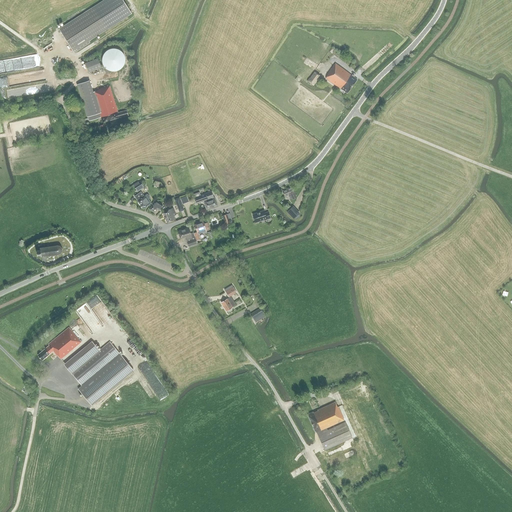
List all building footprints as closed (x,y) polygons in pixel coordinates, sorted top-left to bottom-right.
[(103,0),(93,7),(59,29),(74,53),(90,43),(89,41),(107,29),(120,21),(131,14),(122,0),(103,0)] [(107,69),(108,70),(110,71),(112,71),(113,71),(116,71),(119,70),(122,67),(123,65),(124,62),(125,59),(124,56),(123,54),(122,52),(120,51),(118,49),(116,49),(113,48),(111,49),(106,51),(104,53),(103,56),(102,58),(102,61),(102,63),(103,65),(105,67),(107,69)] [(88,73),(101,67),(98,58),(85,63),(88,73)] [(356,80),(357,79),(335,63),(328,74),(325,78),(339,88),(340,88),(347,93),(357,80),(356,80)] [(314,71),(309,78),(307,81),(313,86),(321,76),(314,71)] [(109,86),(104,88),(103,83),(98,85),(99,89),(97,90),(98,91),(93,92),(89,80),(78,84),(89,121),(101,117),(102,123),(128,115),(127,110),(118,113),(109,86)] [(40,87),(28,87),(28,95),(40,94),(40,87)] [(140,182),(133,186),(134,186),(137,192),(145,187),(142,182),(141,182),(140,182)] [(282,191),(285,197),(290,195),(292,199),(296,197),(291,187),(282,191)] [(144,208),(151,203),(148,199),(150,198),(150,197),(148,194),(147,194),(144,196),(141,191),(134,196),(138,201),(137,201),(142,208),(144,208)] [(211,191),(200,195),(194,197),(196,203),(203,201),(206,209),(217,206),(214,197),(213,197),(211,191)] [(149,210),(154,213),(157,209),(160,211),(163,207),(155,202),(149,210)] [(299,213),(293,206),(287,212),(293,219),(299,213)] [(167,223),(175,220),(173,216),(176,215),(173,208),(171,209),(170,209),(162,213),(167,223)] [(265,220),(270,218),(268,212),(265,213),(264,211),(252,215),(255,222),(265,219),(265,220)] [(203,222),(195,225),(197,232),(205,229),(206,231),(209,230),(207,223),(204,224),(203,222)] [(190,233),(188,227),(177,231),(180,238),(185,237),(186,240),(189,247),(197,244),(194,237),(193,233),(190,233)] [(59,246),(58,246),(45,247),(44,247),(44,248),(39,248),(40,250),(36,251),(37,255),(40,254),(41,257),(58,254),(59,254),(60,254),(60,253),(61,253),(61,252),(61,251),(62,251),(62,250),(62,249),(61,249),(61,248),(60,247),(60,246),(59,246)] [(233,287),(225,292),(228,296),(229,297),(237,293),(233,287)] [(227,299),(221,302),(226,311),(233,307),(232,307),(236,305),(231,297),(229,298),(229,297),(228,296),(227,297),(227,299)] [(254,320),(264,314),(261,308),(250,314),(254,320)] [(60,359),(81,342),(69,327),(48,344),(49,345),(37,355),(42,360),(53,351),(57,356),(57,355),(60,359)] [(110,342),(99,350),(92,342),(64,365),(82,386),(81,386),(78,389),(91,405),(133,370),(120,354),(110,342)] [(169,394),(155,371),(148,375),(161,398),(169,394)] [(22,390),(30,393),(32,388),(25,385),(22,390)] [(359,398),(350,401),(365,443),(368,441),(374,455),(379,453),(367,421),(370,420),(363,403),(369,401),(367,396),(359,399),(359,398)] [(352,438),(345,422),(327,430),(326,428),(344,420),(338,407),(337,407),(335,402),(317,410),(318,411),(313,413),(313,412),(307,414),(315,433),(316,432),(325,450),(352,438)] [(370,466),(360,441),(357,442),(355,438),(351,440),(362,466),(366,465),(367,467),(370,466)]
